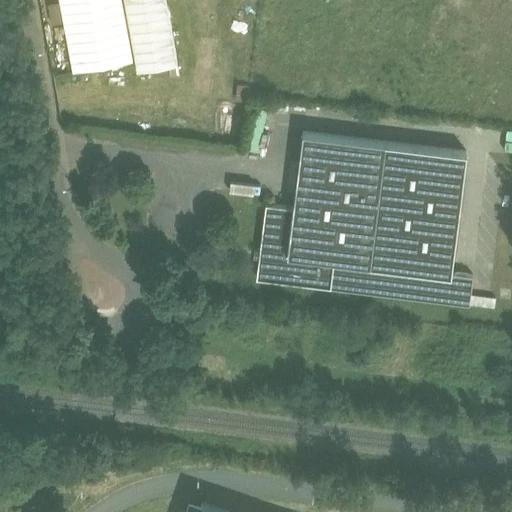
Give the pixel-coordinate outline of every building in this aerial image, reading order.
[(122,0),(61,0),(74,69),(134,58),(122,0)] [(167,0),(126,0),(138,67),(179,60),(167,0)] [(387,141),(304,130),(294,206),(288,252),(335,259),(371,263),(387,141)] [(467,151),(387,141),(371,263),(452,273),(452,272),(467,151)] [(294,206),(267,202),(258,277),(332,286),(335,259),(288,252),(294,206)] [(371,263),(335,259),(332,286),(470,303),(474,274),(452,272),(452,273),(452,274),(371,263)] [(233,511),(204,502),(200,511),(233,511)]
